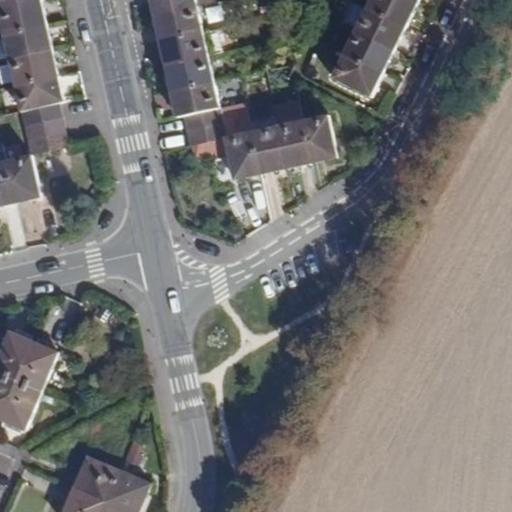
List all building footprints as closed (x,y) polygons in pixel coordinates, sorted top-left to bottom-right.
[(0,0),(0,6),(1,10),(43,0),(42,0),(0,0)] [(1,10),(6,35),(48,26),(43,0),(1,10)] [(196,0),(152,0),(156,15),(198,6),(196,0)] [(411,0),(372,0),(368,8),(407,27),(419,4),(411,0)] [(198,6),(156,15),(162,41),(203,32),(198,6)] [(368,8),(357,31),(395,51),(407,27),(368,8)] [(6,35),(12,61),(54,51),(48,26),(6,35)] [(357,31),(345,54),(384,74),(395,51),(357,31)] [(203,32),(162,41),(167,67),(209,58),(203,32)] [(12,61),(18,87),(60,77),(54,51),(12,61)] [(345,54),(333,78),(372,97),(384,74),(345,54)] [(209,58),(167,67),(173,92),(215,83),(209,58)] [(18,87),(24,113),(61,105),(66,103),(60,77),(18,87)] [(215,83),(173,92),(179,118),(186,116),(221,109),(215,83)] [(279,127),(288,169),(313,164),(304,122),(300,101),(274,107),(279,127)] [(24,113),(27,127),(64,119),(61,105),(24,113)] [(221,109),(186,116),(189,131),(226,123),(223,108),(221,109)] [(340,158),(331,116),(304,122),(313,164),(340,158)] [(68,133),(64,119),(27,127),(31,142),(68,133)] [(226,123),(189,131),(192,146),(226,139),(229,138),(226,123)] [(254,133),(263,175),(288,169),(279,127),(254,133)] [(71,148),(68,133),(31,142),(34,156),(71,148)] [(226,139),(236,181),(263,175),(254,133),(231,138),(229,138),(226,139)] [(8,162),(17,204),(44,198),(34,156),(31,157),(8,162)] [(0,163),(0,207),(17,204),(8,162),(0,163)] [(12,332),(0,360),(0,372),(20,381),(36,342),(12,332)] [(36,342),(20,381),(44,392),(61,353),(36,342)] [(0,372),(0,418),(4,420),(20,381),(0,372)] [(20,381),(4,420),(28,431),(44,392),(20,381)] [(91,457),(77,489),(109,503),(122,471),(91,457)] [(122,471),(109,503),(129,511),(142,511),(154,485),(122,471)] [(77,489),(66,511),(104,511),(109,503),(77,489)] [(129,511),(109,503),(104,511),(129,511)]
